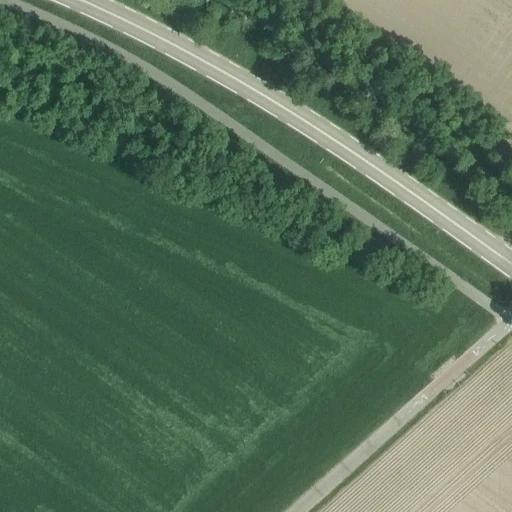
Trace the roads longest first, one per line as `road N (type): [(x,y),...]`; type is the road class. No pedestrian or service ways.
road 1 (tertiary): [(511,265),(229,80),(58,0)]
road 2 (unclassified): [(295,511),(511,319)]
